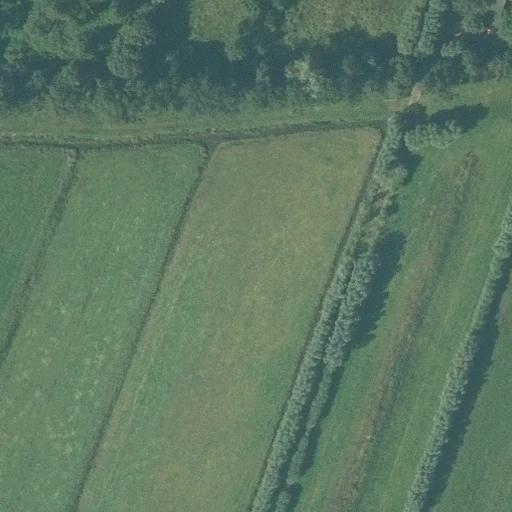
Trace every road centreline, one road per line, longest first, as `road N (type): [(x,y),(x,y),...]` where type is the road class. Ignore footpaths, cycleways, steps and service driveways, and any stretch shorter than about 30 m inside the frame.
road 1 (track): [(264,511),(445,0)]
road 2 (track): [(511,89),(406,108),(82,129),(0,125)]
